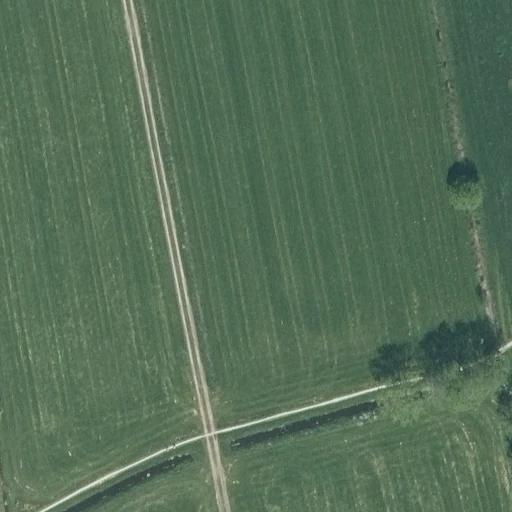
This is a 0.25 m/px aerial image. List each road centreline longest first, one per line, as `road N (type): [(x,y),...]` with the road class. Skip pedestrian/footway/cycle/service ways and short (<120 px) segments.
road 1 (track): [(208,433),(127,0)]
road 2 (track): [(446,0),(507,344)]
